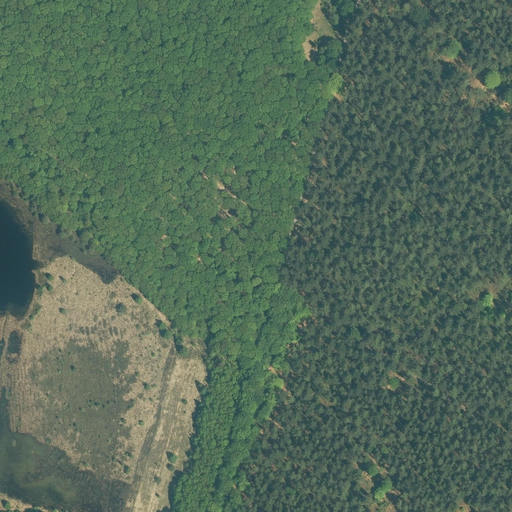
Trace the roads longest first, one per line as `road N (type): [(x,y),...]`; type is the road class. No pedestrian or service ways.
road 1 (track): [(511,437),(275,284),(0,128)]
road 2 (track): [(275,284),(358,0)]
road 3 (track): [(275,284),(209,511)]
road 4 (track): [(109,190),(198,0)]
road 5 (track): [(511,95),(396,0)]
